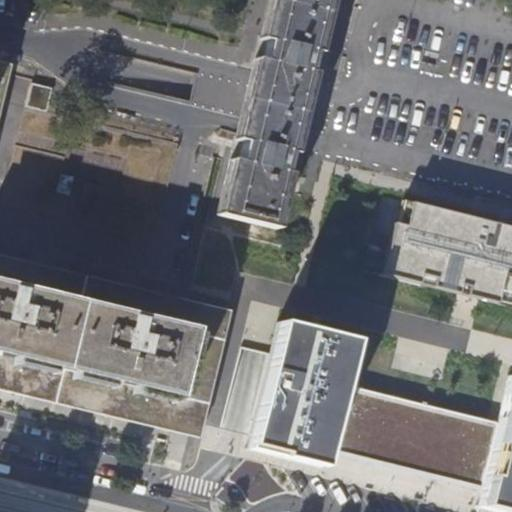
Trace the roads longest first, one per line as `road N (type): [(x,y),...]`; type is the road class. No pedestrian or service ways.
road 1 (residential): [(0,45),(511,159)]
road 2 (unknown): [(198,95),(170,238),(149,261),(0,233)]
road 3 (residential): [(174,511),(0,469)]
